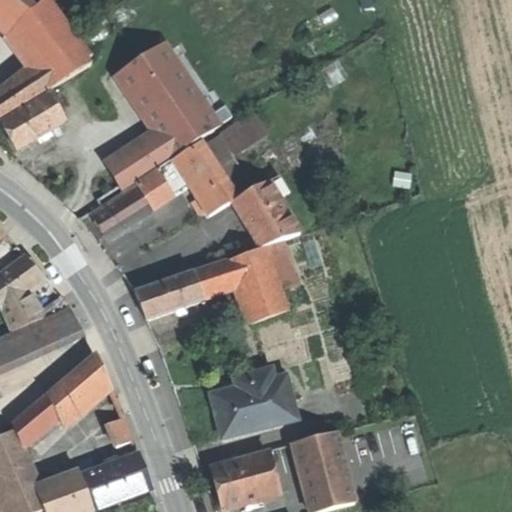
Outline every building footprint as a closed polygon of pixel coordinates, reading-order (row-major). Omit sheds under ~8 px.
[(36,10),(23,0),(16,0),(0,18),(0,22),(12,33),(13,31),(36,10)] [(0,0),(0,18),(16,0),(0,0)] [(36,10),(13,31),(40,67),(56,87),(91,65),(75,39),(37,9),(36,10)] [(162,47),(129,69),(137,82),(129,86),(160,134),(174,156),(216,129),(194,96),(162,47)] [(122,58),(95,71),(111,96),(129,86),(137,82),(129,69),(122,58)] [(338,63),(313,79),(322,96),(348,80),(338,63)] [(40,67),(0,97),(0,119),(56,87),(40,67)] [(111,96),(95,71),(50,95),(66,123),(111,96)] [(204,90),(194,96),(216,129),(225,123),(204,90)] [(50,95),(1,124),(17,152),(43,136),(66,123),(50,95)] [(252,117),(203,147),(238,201),(251,193),(231,159),(264,138),(252,117)] [(160,134),(84,183),(92,195),(97,203),(97,202),(118,188),(121,192),(174,156),(160,134)] [(168,192),(147,204),(152,214),(189,191),(196,201),(204,214),(207,220),(233,204),(238,201),(203,147),(202,144),(171,163),(184,183),(169,193),(168,192)] [(171,163),(134,186),(136,189),(138,189),(147,204),(168,192),(169,193),(184,183),(171,163)] [(238,201),(233,204),(250,232),(261,251),(266,249),(283,243),(300,237),(279,202),(289,196),(280,179),(251,193),(238,201)] [(136,189),(92,217),(107,242),(130,227),(152,214),(147,204),(138,189),(136,189)] [(92,195),(68,209),(79,221),(101,207),(97,202),(97,203),(92,195)] [(204,214),(196,201),(192,203),(200,216),(204,214)] [(283,243),(266,249),(281,293),(298,288),(283,243)] [(16,249),(0,260),(0,272),(23,256),(16,249)] [(261,251),(229,262),(236,282),(243,303),(252,327),(288,314),(281,293),(266,249),(261,251)] [(25,258),(0,275),(0,310),(0,312),(26,294),(43,281),(36,271),(25,258)] [(229,262),(192,274),(202,300),(236,282),(229,262)] [(192,274),(135,295),(147,323),(203,303),(202,300),(192,274)] [(26,294),(0,312),(10,335),(43,320),(26,294)] [(69,310),(0,343),(0,373),(82,334),(69,310)] [(65,382),(45,398),(56,419),(59,423),(105,384),(94,357),(65,382)] [(272,373),(235,382),(237,391),(213,397),(218,419),(223,440),(298,421),(287,379),(274,382),(272,373)] [(45,398),(12,426),(21,448),(56,419),(45,398)] [(121,421),(106,428),(115,451),(131,444),(121,421)] [(336,434),(292,446),(297,467),(308,511),(328,511),(354,505),(336,434)] [(42,511),(9,436),(0,440),(0,500),(5,511),(42,511)] [(292,446),(281,449),(287,469),(297,467),(292,446)] [(268,455),(211,470),(218,494),(222,511),(226,511),(280,497),(268,455)] [(137,458),(80,480),(81,482),(92,511),(96,511),(149,492),(143,474),(137,458)] [(92,511),(81,482),(37,498),(43,511),(92,511)]
